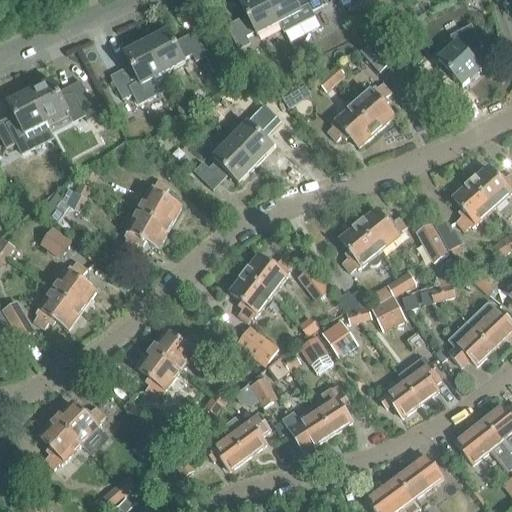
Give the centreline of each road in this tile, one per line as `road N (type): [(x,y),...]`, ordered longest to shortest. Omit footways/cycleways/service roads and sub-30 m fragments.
road 1 (residential): [(0,400),(104,347),(226,240),(279,207),(317,189),(422,163),(511,119)]
road 2 (residential): [(208,511),(416,439),(511,370)]
road 3 (residential): [(0,62),(141,0)]
